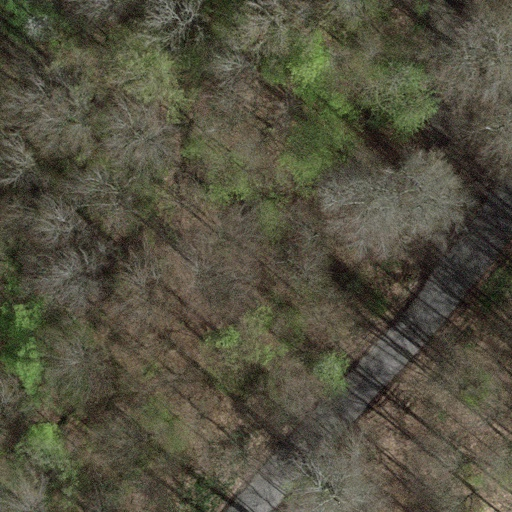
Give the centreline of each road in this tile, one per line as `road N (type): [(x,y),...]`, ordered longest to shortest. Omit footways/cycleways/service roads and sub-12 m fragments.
road 1 (unclassified): [(511,185),(267,511)]
road 2 (track): [(443,0),(447,103),(435,295)]
